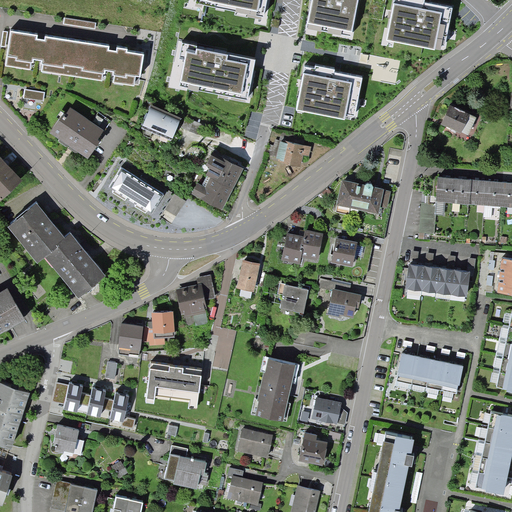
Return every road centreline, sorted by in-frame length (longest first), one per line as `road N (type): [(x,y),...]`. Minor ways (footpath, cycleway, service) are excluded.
road 1 (residential): [(341,511),(417,96)]
road 2 (residential): [(292,0),(244,193),(244,230)]
road 3 (tertiary): [(171,249),(107,228),(0,120)]
road 4 (tertiary): [(417,96),(244,230)]
road 5 (residential): [(50,334),(27,511)]
road 6 (tertiary): [(50,334),(153,286),(171,249)]
